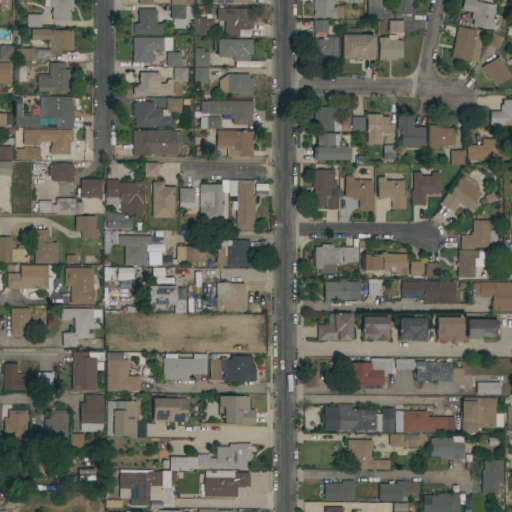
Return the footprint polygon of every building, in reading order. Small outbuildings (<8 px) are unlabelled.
[(0,0),(11,0),(11,8),(7,8),(7,10),(4,10),(4,8),(0,8),(0,0)] [(72,0),(72,12),(70,12),(70,21),(52,21),(52,15),(50,15),(50,11),(52,11),(52,7),(49,7),(49,6),(43,6),(43,0),(72,0)] [(312,0),(333,0),(333,4),(332,4),(332,7),(334,7),(334,6),(342,6),(342,17),(313,18),(312,0)] [(366,0),(381,0),(381,20),(366,19),(366,0)] [(394,14),(394,9),(392,9),(393,2),(391,2),(391,0),(414,0),(414,3),(411,3),(411,14),(394,14)] [(492,21),(492,23),(493,23),(492,29),(472,25),(473,20),(470,19),(471,12),(461,10),(463,0),(475,0),(475,1),(495,5),(492,21)] [(183,6),(182,29),(170,29),(170,20),(168,20),(169,6),(183,6)] [(249,8),(248,28),(237,28),(237,36),(224,36),(224,27),(228,27),(228,21),(216,21),(216,8),(249,8)] [(155,9),(155,24),(161,24),(161,34),(132,34),(132,23),(137,23),(137,9),(155,9)] [(40,15),(40,27),(26,27),(26,15),(40,15)] [(213,18),(213,35),(198,35),(198,18),(213,18)] [(326,36),(337,36),(337,60),(325,59),(325,57),(312,57),(313,40),(314,40),(314,32),(312,32),(312,20),(327,20),(326,36)] [(388,20),(402,21),(402,33),(388,32),(388,20)] [(456,27),(476,30),(475,36),(482,37),(477,63),(450,57),(456,27)] [(373,60),(362,60),(362,59),(341,59),(342,28),(360,28),(360,34),(374,35),(373,60)] [(48,49),(48,40),(39,40),(39,45),(28,45),(28,38),(30,38),(30,29),(50,29),(50,30),(73,30),(72,50),(60,50),(60,55),(49,55),(49,60),(47,60),(44,65),(40,64),(37,63),(37,61),(16,61),(16,60),(12,60),(13,49),(48,49)] [(491,32),(503,38),(497,50),(485,44),(491,32)] [(378,38),(387,38),(387,35),(396,35),(396,40),(400,40),(401,58),(395,58),(395,60),(378,60),(378,38)] [(132,37),(171,38),(171,50),(151,50),(151,56),(154,56),(154,60),(151,60),(151,62),(132,62),(132,37)] [(252,39),(252,55),(248,55),(248,61),(232,60),(232,58),(216,57),(216,51),(213,51),(213,41),(216,41),(216,39),(252,39)] [(0,46),(12,46),(12,61),(0,60),(0,46)] [(193,51),(194,51),(194,49),(203,49),(203,52),(208,52),(208,66),(193,66),(193,51)] [(180,52),(180,59),(184,59),(184,67),(165,66),(166,52),(180,52)] [(480,67),(498,56),(510,77),(495,86),(491,79),(488,80),(480,67)] [(0,63),(10,63),(10,84),(0,84),(0,63)] [(69,92),(37,92),(37,82),(13,81),(13,66),(25,66),(24,75),(48,75),(48,63),(64,63),(64,70),(69,70),(69,92)] [(193,67),(207,68),(207,84),(193,84),(193,67)] [(186,68),(186,81),(173,81),(173,68),(186,68)] [(158,96),(132,96),(132,87),(135,87),(135,85),(137,85),(137,72),(158,72),(158,84),(171,84),(171,95),(158,95),(158,96)] [(248,74),(248,78),(252,78),(252,93),(218,93),(218,80),(227,74),(248,74)] [(38,117),(38,116),(39,97),(43,97),(43,96),(73,97),(73,128),(59,128),(59,117),(44,117),(38,117)] [(38,127),(29,127),(29,126),(13,126),(14,98),(20,98),(20,103),(21,103),(21,113),(29,113),(29,116),(38,116),(38,117),(40,117),(40,127),(38,127)] [(134,118),(132,118),(132,103),(134,103),(134,102),(152,102),(153,107),(154,107),(154,108),(158,108),(158,109),(161,109),(161,110),(166,110),(165,98),(180,98),(180,112),(169,113),(170,116),(171,116),(171,126),(134,127),(134,118)] [(511,123),(501,123),(501,127),(489,127),(489,111),(499,111),(500,105),(502,105),(502,100),(511,100),(511,123)] [(206,101),(250,101),(250,114),(249,114),(249,126),(230,125),(230,119),(226,119),(226,116),(206,115),(206,101)] [(336,107),(336,122),(339,122),(339,132),(316,132),(316,119),(313,119),(313,107),(336,107)] [(0,113),(10,114),(10,128),(4,127),(0,126),(0,113)] [(366,132),(366,114),(380,114),(380,117),(388,117),(388,125),(389,125),(389,132),(366,132)] [(396,116),(412,116),(412,127),(424,127),(423,147),(400,147),(400,130),(396,130),(396,116)] [(205,129),(205,117),(218,117),(218,129),(205,129)] [(363,131),(351,131),(351,117),(363,117),(363,131)] [(427,125),(439,126),(439,128),(451,128),(451,134),(454,134),(454,146),(437,145),(437,148),(427,148),(427,125)] [(34,130),(72,130),(72,143),(69,143),(69,154),(51,154),(51,150),(39,150),(39,161),(26,161),(26,148),(31,148),(34,142),(34,130)] [(155,131),(155,130),(170,130),(170,131),(175,131),(175,132),(181,132),(181,142),(175,142),(175,155),(155,155),(155,154),(150,154),(150,156),(132,156),(132,131),(155,131)] [(252,156),(226,156),(226,148),(216,148),(216,130),(233,130),(233,132),(252,132),(252,156)] [(468,144),(469,132),(480,133),(480,145),(468,144)] [(313,160),(313,147),(316,147),(316,133),(332,133),(332,134),(340,134),(340,140),(345,140),(345,147),(349,147),(349,160),(313,160)] [(466,160),(466,145),(481,145),(481,139),(509,139),(509,160),(466,160)] [(0,146),(11,146),(12,160),(0,160),(0,146)] [(394,146),(394,159),(382,160),(382,146),(394,146)] [(463,151),(463,165),(449,165),(449,151),(463,151)] [(0,162),(17,162),(17,175),(0,174),(0,162)] [(72,163),(72,182),(51,182),(51,176),(48,176),(48,169),(51,169),(51,163),(72,163)] [(158,177),(143,177),(143,163),(157,163),(158,177)] [(311,207),(311,195),(313,195),(313,189),(311,189),(311,182),(313,182),(313,171),(328,171),(328,170),(333,170),(333,178),(334,178),(334,185),(330,185),(330,195),(337,195),(337,209),(323,209),(323,207),(311,207)] [(412,172),(420,172),(420,176),(430,176),(430,172),(439,172),(439,193),(424,193),(424,205),(410,205),(410,191),(412,191),(412,172)] [(477,185),(475,189),(476,190),(477,188),(480,190),(478,192),(480,193),(478,197),(477,197),(473,203),(477,205),(473,212),(464,206),(463,207),(457,203),(452,211),(439,203),(447,192),(449,193),(461,174),(477,185)] [(353,176),(353,180),(371,180),(371,195),(373,195),(372,209),(371,209),(371,211),(360,211),(360,209),(358,209),(358,199),(351,199),(351,198),(344,197),(344,176),(353,176)] [(402,181),(402,196),(404,196),(404,209),(390,209),(390,200),(387,200),(387,198),(376,197),(376,177),(384,177),(384,180),(402,181)] [(89,198),(89,199),(85,199),(85,198),(79,198),(79,180),(101,179),(101,198),(89,198)] [(117,180),(117,183),(133,183),(133,181),(141,182),(141,216),(131,216),(132,212),(118,212),(118,208),(116,208),(116,205),(104,205),(105,180),(117,180)] [(253,231),(235,231),(235,196),(228,196),(228,180),(235,180),(235,182),(252,182),(252,194),(254,194),(253,231)] [(173,218),(151,218),(151,182),(162,182),(162,187),(174,187),(173,218)] [(221,185),(221,192),(222,192),(222,211),(221,211),(221,219),(198,218),(198,185),(221,185)] [(192,188),(192,208),(176,208),(177,188),(192,188)] [(55,213),(37,213),(37,201),(51,201),(51,204),(55,204),(55,199),(74,199),(74,202),(82,202),(82,214),(74,214),(55,214),(55,213)] [(104,229),(104,210),(110,213),(123,216),(123,218),(131,218),(131,229),(118,229),(104,229)] [(95,216),(95,228),(97,229),(97,239),(80,239),(80,232),(74,232),(74,216),(95,216)] [(492,220),(492,229),(488,229),(488,230),(496,230),(496,243),(488,243),(488,248),(473,248),(473,249),(459,249),(459,235),(469,235),(469,232),(471,232),(471,220),(492,220)] [(47,229),(47,239),(51,239),(51,242),(56,242),(56,263),(34,263),(33,229),(47,229)] [(149,245),(145,245),(144,251),(160,252),(159,265),(147,265),(147,257),(145,257),(145,266),(123,265),(123,245),(117,245),(117,236),(150,236),(149,245)] [(0,237),(10,237),(10,249),(16,249),(15,246),(19,246),(19,249),(22,249),(23,257),(26,257),(26,262),(0,262),(0,237)] [(249,267),(215,266),(215,258),(216,258),(217,242),(226,240),(250,240),(249,267)] [(320,247),(320,244),(332,245),(332,247),(357,247),(357,262),(342,262),(342,255),(341,255),(341,264),(337,264),(337,265),(334,265),(334,273),(318,273),(318,269),(315,269),(315,268),(313,268),(314,247),(320,247)] [(202,247),(202,263),(201,263),(201,266),(195,266),(195,263),(175,262),(175,246),(202,247)] [(477,250),(477,249),(484,249),(484,252),(493,252),(493,267),(473,266),(473,278),(456,277),(456,266),(455,266),(455,262),(457,262),(457,250),(477,250)] [(381,254),(381,252),(385,252),(385,254),(406,254),(406,275),(389,274),(389,277),(370,277),(371,254),(381,254)] [(63,263),(63,255),(73,256),(73,264),(63,263)] [(422,262),(422,278),(411,278),(411,276),(408,276),(408,262),(422,262)] [(439,263),(438,278),(424,277),(424,263),(439,263)] [(47,265),(47,277),(52,277),(52,288),(47,288),(47,289),(6,289),(6,273),(17,274),(17,266),(19,266),(19,265),(47,265)] [(92,268),(92,290),(94,290),(94,304),(69,304),(70,286),(63,286),(63,268),(92,268)] [(114,280),(113,269),(130,269),(130,279),(114,280)] [(454,282),(453,304),(433,304),(433,301),(422,301),(422,298),(400,298),(400,281),(454,282)] [(352,282),(352,300),(323,300),(323,282),(352,282)] [(380,282),(380,295),(367,295),(366,283),(380,282)] [(511,282),(511,310),(491,310),(491,298),(472,297),(472,283),(479,283),(479,282),(511,282)] [(244,312),(225,311),(225,309),(215,309),(215,283),(244,284),(244,312)] [(175,286),(175,300),(185,300),(185,313),(173,313),(173,314),(164,314),(164,308),(154,308),(154,305),(147,305),(148,286),(175,286)] [(116,289),(116,307),(106,306),(106,289),(116,289)] [(29,308),(29,323),(30,323),(30,328),(29,328),(29,329),(24,329),(24,335),(9,335),(9,308),(29,308)] [(92,310),(100,310),(100,323),(93,323),(93,328),(92,328),(92,329),(87,329),(87,338),(75,338),(75,347),(61,347),(61,333),(73,333),(73,318),(70,318),(70,320),(59,320),(59,309),(92,308),(92,310)] [(351,341),(316,340),(316,325),(327,325),(327,317),(328,317),(328,313),(352,313),(351,341)] [(243,326),(245,326),(245,339),(236,339),(236,345),(225,345),(225,340),(222,340),(222,317),(243,317),(243,326)] [(388,317),(387,336),(388,336),(388,341),(371,341),(371,340),(362,340),(362,317),(388,317)] [(461,317),(461,335),(462,335),(462,341),(445,341),(436,341),(436,317),(461,317)] [(425,318),(425,333),(426,333),(425,341),(410,341),(410,340),(398,340),(398,318),(425,318)] [(495,320),(495,338),(481,337),(481,339),(466,338),(466,319),(495,320)] [(195,340),(209,340),(209,353),(196,353),(195,340)] [(103,352),(103,361),(102,360),(102,370),(95,370),(95,390),(70,390),(71,352),(103,352)] [(162,358),(163,358),(164,354),(176,354),(176,358),(192,358),(192,354),(206,354),(205,374),(187,374),(187,380),(161,380),(162,358)] [(208,359),(220,359),(219,357),(226,357),(226,360),(230,360),(230,356),(251,356),(251,365),(254,365),(254,381),(223,382),(223,372),(221,372),(221,369),(219,369),(219,380),(209,380),(208,359)] [(391,359),(390,372),(381,372),(381,376),(383,376),(383,384),(382,384),(382,386),(349,386),(349,363),(369,363),(369,359),(391,359)] [(412,367),(412,369),(393,369),(393,359),(412,359),(412,363),(414,363),(414,361),(422,361),(422,362),(423,362),(423,359),(432,359),(432,362),(451,362),(451,368),(462,368),(462,380),(451,380),(451,382),(434,382),(434,381),(422,381),(414,381),(414,367),(412,367)] [(127,360),(126,376),(138,377),(138,391),(105,391),(106,360),(127,360)] [(16,364),(16,373),(28,374),(28,390),(2,390),(2,364),(16,364)] [(51,384),(37,383),(37,373),(51,373),(51,384)] [(499,382),(499,385),(500,385),(500,391),(498,391),(499,394),(484,394),(484,396),(477,396),(477,394),(475,394),(475,382),(499,382)] [(102,431),(79,431),(79,403),(83,403),(83,395),(102,395),(102,431)] [(164,398),(164,395),(176,395),(176,398),(186,398),(186,422),(152,422),(152,398),(164,398)] [(248,410),(254,409),(254,424),(223,425),(223,417),(218,417),(218,396),(248,396),(248,410)] [(495,413),(502,413),(502,426),(494,426),(494,428),(476,428),(476,433),(474,433),(474,434),(463,434),(463,433),(460,433),(460,419),(459,419),(459,411),(460,411),(460,398),(495,398),(495,413)] [(135,438),(130,438),(130,436),(105,436),(106,401),(135,401),(135,438)] [(352,405),(352,410),(375,410),(375,414),(380,414),(380,409),(393,409),(393,433),(380,433),(380,431),(322,431),(322,424),(320,424),(320,414),(323,414),(323,407),(335,407),(335,404),(352,405)] [(26,440),(13,440),(13,445),(5,445),(5,441),(3,440),(3,419),(7,419),(7,410),(26,410),(26,440)] [(66,440),(56,440),(56,445),(43,445),(43,419),(48,419),(48,410),(67,411),(66,440)] [(426,411),(426,417),(453,417),(453,432),(393,432),(393,411),(426,411)] [(144,424),(135,423),(135,438),(143,438),(144,424)] [(42,447),(29,447),(29,433),(42,433),(42,447)] [(82,434),(82,448),(69,448),(69,434),(82,434)] [(388,447),(388,445),(387,445),(388,436),(389,436),(389,434),(418,435),(418,446),(402,446),(402,447),(388,447)] [(451,438),(451,443),(463,443),(462,460),(438,459),(438,457),(429,457),(429,438),(451,438)] [(371,440),(371,451),(369,451),(369,458),(371,458),(371,460),(388,460),(388,469),(354,469),(355,460),(352,460),(352,453),(350,453),(350,449),(347,449),(347,440),(371,440)] [(168,457),(196,457),(196,454),(208,454),(208,458),(215,458),(215,447),(228,447),(228,444),(236,444),(236,443),(250,443),(249,461),(245,461),(245,469),(239,469),(239,468),(168,468),(168,457)] [(35,453),(49,453),(49,467),(55,467),(55,477),(40,477),(40,473),(35,473),(35,453)] [(497,494),(481,494),(481,461),(502,461),(502,479),(497,483),(497,494)] [(151,470),(151,472),(160,472),(160,471),(169,471),(169,487),(160,487),(160,486),(148,486),(148,506),(129,506),(129,499),(118,498),(118,470),(151,470)] [(93,482),(93,471),(77,471),(77,482),(93,482)] [(234,471),(234,473),(248,473),(248,488),(236,488),(236,497),(203,497),(203,478),(204,478),(204,471),(234,471)] [(323,484),(341,483),(341,481),(353,481),(353,501),(345,501),(345,500),(323,500),(323,484)] [(377,484),(394,484),(394,481),(408,481),(407,497),(400,497),(400,501),(377,501),(377,484)] [(19,493),(19,495),(24,495),(23,504),(19,504),(19,506),(5,506),(5,493),(19,493)] [(458,494),(458,511),(422,511),(422,496),(438,496),(438,494),(458,494)] [(392,511),(392,504),(411,503),(411,510),(406,510),(406,511),(392,511)]
